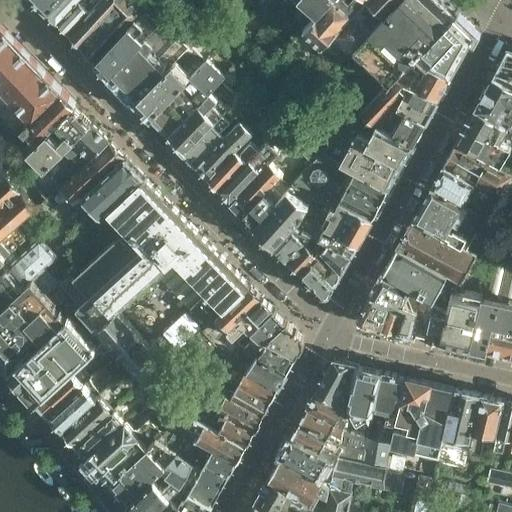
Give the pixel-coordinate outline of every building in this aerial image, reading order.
[(56,0),(38,0),(48,10),(56,0)] [(58,20),(77,0),(56,0),(48,10),(58,20)] [(69,30),(97,0),(77,0),(58,20),(69,30)] [(96,59),(138,15),(149,3),(145,0),(97,0),(69,30),(96,59)] [(304,0),(319,13),(331,0),(304,0)] [(336,30),(364,0),(331,0),(319,13),(305,28),(323,45),(336,30)] [(355,47),(379,22),(368,11),(375,4),(386,14),(399,0),(364,0),(336,30),(350,43),(344,49),(349,53),(355,47)] [(395,74),(453,12),(440,0),(399,0),(386,14),(379,22),(355,47),(389,80),(395,74)] [(452,74),(473,36),(473,35),(471,30),(472,30),(453,12),(395,74),(410,82),(415,76),(428,62),(452,74)] [(109,74),(145,36),(139,29),(146,23),(138,15),(96,59),(109,74)] [(136,100),(189,44),(163,17),(145,36),(109,74),(136,100)] [(0,98),(3,101),(0,103),(0,118),(19,138),(27,130),(37,140),(75,104),(0,27),(0,98)] [(151,117),(183,83),(190,76),(183,68),(198,52),(189,44),(136,100),(151,117)] [(511,49),(508,48),(492,78),(511,89),(511,49)] [(169,134),(212,89),(226,74),(208,56),(193,73),(196,76),(187,86),(183,83),(151,117),(169,134)] [(439,97),(452,74),(428,62),(419,78),(415,76),(410,82),(439,97)] [(426,120),(439,97),(410,82),(395,74),(389,80),(362,110),(376,124),(382,127),(396,105),(426,120)] [(511,130),(511,89),(492,78),(476,108),(497,120),(496,122),(507,128),(511,130)] [(186,152),(230,106),(212,89),(169,134),(186,152)] [(46,166),(93,121),(75,104),(37,140),(29,149),(46,166)] [(226,134),(225,133),(220,129),(230,119),(234,123),(242,116),(231,105),(230,106),(186,152),(198,164),(226,134)] [(413,143),(426,120),(396,105),(382,127),(413,143)] [(279,126),(274,120),(277,117),(271,111),(268,114),(262,108),(251,120),(268,137),(279,126)] [(507,128),(496,122),(497,120),(476,108),(467,124),(499,142),(507,128)] [(209,176),(254,128),(242,116),(234,123),(225,133),(226,134),(198,164),(209,176)] [(374,214),(412,145),(413,143),(382,127),(376,124),(371,133),(355,117),(325,149),(314,160),(287,189),(311,202),(318,206),(327,190),(342,198),(374,214)] [(83,196),(126,155),(93,121),(46,166),(30,182),(47,200),(61,186),(76,202),(83,196)] [(511,166),(511,165),(503,160),(510,148),(499,142),(467,124),(445,163),(505,197),(511,166)] [(233,200),(272,159),(291,138),(279,126),(268,137),(260,147),(221,188),(233,200)] [(221,188),(260,147),(252,139),(258,133),(254,128),(209,176),(221,188)] [(325,149),(311,135),(300,147),(314,160),(325,149)] [(110,210),(146,175),(126,155),(83,196),(103,217),(110,210)] [(266,190),(271,185),(284,171),(272,159),(233,200),(245,212),(266,190)] [(505,197),(445,163),(433,185),(484,214),(487,209),(489,210),(492,203),(502,209),(505,197)] [(0,240),(12,230),(37,207),(6,173),(0,178),(0,240)] [(152,344),(121,311),(179,258),(197,277),(194,280),(207,293),(192,308),(209,325),(217,317),(252,283),(146,175),(110,210),(139,240),(98,281),(97,280),(97,277),(95,275),(92,275),(91,274),(84,274),(79,279),(75,275),(63,287),(80,306),(107,336),(148,381),(169,362),(167,361),(174,354),(159,337),(152,344)] [(481,245),(487,216),(484,214),(433,185),(424,201),(415,218),(467,249),(476,254),(490,262),(492,254),(493,252),(481,245)] [(299,221),(306,213),(307,211),(311,202),(287,189),(277,201),(255,223),(276,245),(297,224),(299,221)] [(255,223),(277,201),(266,190),(245,212),(255,223)] [(359,241),(374,214),(342,198),(337,206),(329,201),(325,209),(318,206),(311,202),(307,211),(306,213),(318,219),(328,224),(359,241)] [(359,241),(328,224),(325,231),(315,225),(318,219),(306,213),(299,221),(297,224),(303,227),(305,228),(313,232),(320,236),(330,241),(352,253),(359,241)] [(476,254),(467,249),(415,218),(399,246),(449,274),(460,281),(476,254)] [(289,258),(313,232),(305,228),(300,234),(298,231),(303,227),(297,224),(276,245),(289,258)] [(0,275),(21,257),(15,250),(23,242),(12,230),(0,240),(0,275)] [(319,254),(313,248),(320,236),(313,232),(289,258),(289,259),(301,272),(313,260),(319,254)] [(343,269),(323,250),(330,241),(320,236),(313,248),(319,254),(313,260),(336,283),(343,269)] [(80,306),(63,287),(52,298),(34,279),(58,257),(41,239),(21,257),(0,275),(0,358),(9,368),(80,306)] [(343,269),(352,253),(330,241),(323,250),(343,269)] [(449,274),(399,246),(383,273),(433,301),(449,274)] [(511,258),(492,254),(490,262),(484,289),(483,294),(471,347),(488,351),(511,356),(511,258)] [(336,283),(313,260),(301,272),(323,294),(330,293),(336,283)] [(425,337),(433,301),(383,273),(370,297),(386,304),(402,311),(394,330),(425,337)] [(229,329),(264,295),(252,283),(217,317),(229,329)] [(441,340),(471,347),(483,294),(465,290),(464,295),(451,291),(447,309),(441,340)] [(254,330),(276,308),(264,295),(229,329),(240,340),(252,328),(254,330)] [(381,327),(386,304),(370,297),(360,316),(359,316),(362,323),(381,327)] [(441,340),(447,309),(433,301),(425,337),(441,340)] [(394,330),(402,311),(386,304),(381,327),(394,330)] [(37,399),(83,358),(107,336),(80,306),(9,368),(37,399)] [(268,339),(288,320),(276,308),(254,330),(258,334),(247,344),(254,351),(267,339),(268,339)] [(296,355),(268,339),(267,339),(254,351),(247,344),(246,343),(244,344),(240,340),(229,329),(217,317),(209,325),(210,326),(205,331),(238,365),(278,388),(296,355)] [(304,340),(304,336),(288,320),(268,339),(296,355),(304,340)] [(278,388),(238,365),(205,331),(203,330),(191,343),(225,378),(240,385),(271,401),(278,388)] [(347,407),(357,363),(335,357),(317,390),(342,404),(347,407)] [(50,413),(84,383),(75,373),(87,362),(83,358),(37,399),(50,413)] [(374,407),(382,369),(357,363),(347,407),(345,416),(343,425),(343,426),(369,432),(374,407)] [(397,423),(407,375),(382,369),(374,407),(390,410),(388,421),(397,423)] [(436,478),(456,386),(407,375),(397,423),(387,467),(403,471),(419,474),(436,478)] [(64,428),(102,393),(95,386),(91,390),(84,383),(50,413),(64,428)] [(271,401),(240,385),(237,392),(222,385),(219,390),(263,415),(271,401)] [(511,472),(490,467),(480,465),(465,462),(481,392),(456,386),(436,478),(434,488),(449,491),(466,495),(483,498),(488,479),(511,485),(511,483),(511,472)] [(263,415),(219,390),(214,387),(207,393),(223,402),(219,410),(255,430),(263,415)] [(338,412),(342,404),(317,390),(308,406),(343,425),(345,416),(338,412)] [(78,443),(116,408),(129,396),(124,391),(119,395),(116,392),(108,399),(102,393),(64,428),(78,443)] [(497,435),(506,398),(481,392),(465,462),(480,465),(487,433),(497,435)] [(511,438),(511,399),(506,398),(497,435),(494,448),(504,450),(507,438),(511,438)] [(255,430),(219,410),(201,399),(188,411),(246,444),(255,430)] [(343,425),(308,406),(300,422),(328,437),(332,430),(341,435),(343,426),(343,425)] [(87,454),(126,419),(116,408),(78,443),(77,443),(87,454)] [(246,444),(188,411),(174,423),(206,441),(238,459),(246,444)] [(111,481),(156,440),(163,434),(149,418),(136,430),(126,419),(87,454),(101,470),(111,481)] [(339,443),(328,437),(300,422),(292,437),(335,461),(337,456),(339,443)] [(194,462),(198,455),(206,441),(174,423),(163,434),(156,440),(179,453),(161,469),(172,477),(162,485),(153,476),(128,499),(128,500),(139,511),(152,511),(171,495),(181,485),(189,470),(194,462)] [(335,461),(292,437),(281,456),(330,483),(335,461)] [(128,499),(153,476),(161,469),(179,453),(156,440),(111,481),(128,499)] [(238,459),(206,441),(198,455),(208,461),(208,462),(230,474),(238,459)] [(330,483),(281,456),(269,478),(325,509),(330,483)] [(398,491),(403,471),(387,467),(362,462),(337,456),(335,461),(330,483),(325,509),(324,511),(347,511),(355,477),(383,483),(382,488),(398,491)] [(222,489),(230,474),(208,462),(205,468),(194,462),(189,470),(222,489)] [(222,489),(189,470),(181,485),(195,493),(214,503),(222,489)] [(428,511),(434,488),(436,478),(419,474),(410,511),(428,511)] [(324,511),(325,509),(269,478),(262,490),(289,505),(301,511),(324,511)] [(290,511),(286,510),(289,505),(262,490),(256,502),(273,511),(290,511)] [(463,508),(466,495),(449,491),(446,504),(463,508)] [(208,511),(214,503),(195,493),(181,506),(174,511),(208,511)] [(174,511),(181,506),(171,495),(152,511),(174,511)] [(273,511),(256,502),(250,511),(273,511)] [(511,511),(511,505),(498,502),(496,511),(511,511)]
